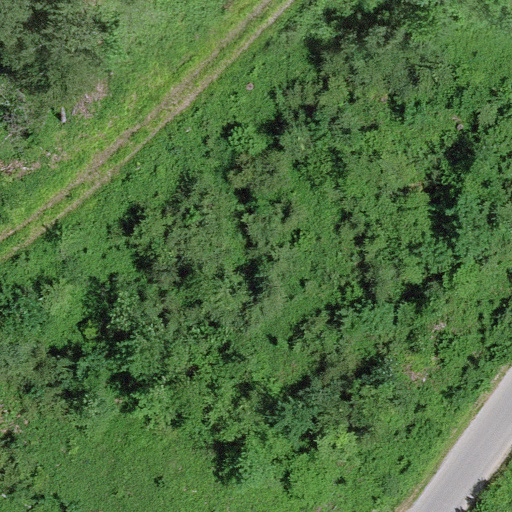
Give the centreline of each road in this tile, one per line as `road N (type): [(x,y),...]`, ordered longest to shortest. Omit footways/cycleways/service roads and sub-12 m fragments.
road 1 (track): [(267,0),(124,142),(0,238)]
road 2 (unclassified): [(434,511),(511,406)]
